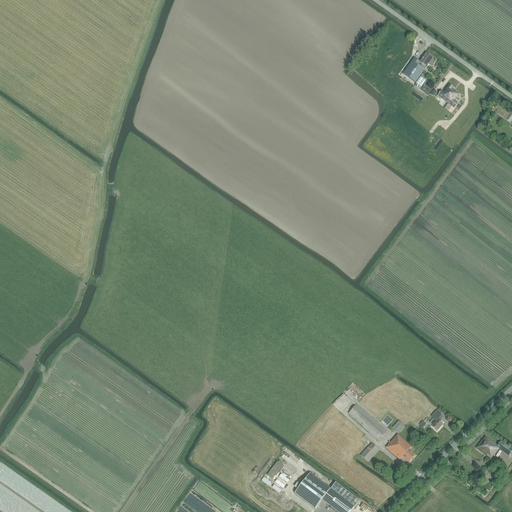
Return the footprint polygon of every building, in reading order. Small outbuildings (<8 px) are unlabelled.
[(429,65),(433,59),(426,55),(420,63),(415,59),(419,54),(408,45),(388,73),(400,81),(402,78),(413,86),(428,65),(429,65)] [(455,87),(460,81),(461,80),(454,75),(448,83),(447,82),(443,87),(441,89),(445,92),(447,90),(452,94),(456,88),(455,87)] [(421,76),(416,83),(421,87),(426,80),(421,76)] [(456,88),(452,94),(461,100),(465,95),(461,93),(464,90),(463,89),(466,86),(461,82),(460,81),(455,87),(456,88)] [(379,441),(387,432),(357,405),(349,414),(379,441)] [(440,422),(443,417),(436,411),(431,417),(434,419),(430,423),(432,426),(432,427),(437,432),(443,425),(440,422)] [(398,434),(405,427),(399,421),(392,429),(398,434)] [(409,463),(416,456),(410,450),(412,448),(398,435),(386,448),(400,460),(403,457),(409,463)] [(498,445),(495,443),(486,437),(476,449),(491,460),(493,457),(494,457),(500,450),(511,458),(511,449),(503,443),(501,441),(498,445)] [(365,444),(369,447),(361,456),(368,463),(379,450),(372,443),(371,444),(368,440),(365,444)] [(316,510),(322,501),(337,511),(351,511),(355,507),(360,501),(336,483),(331,489),(329,488),(330,487),(324,483),(324,484),(310,474),(295,494),(316,510)] [(287,488),(278,482),(276,485),(285,491),(287,488)] [(273,489),(282,496),(284,493),(275,487),(273,489)] [(272,491),(270,494),(279,500),(281,497),(272,491)]
